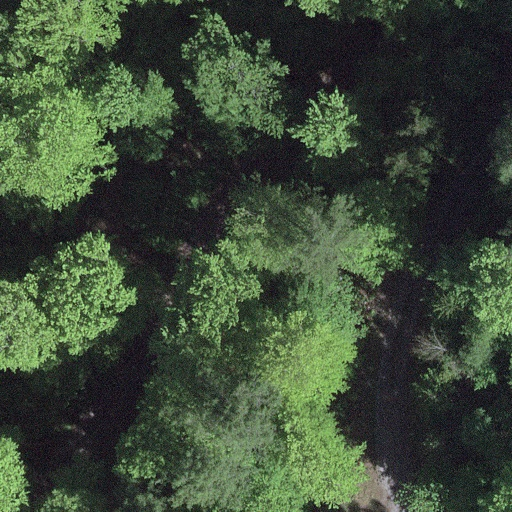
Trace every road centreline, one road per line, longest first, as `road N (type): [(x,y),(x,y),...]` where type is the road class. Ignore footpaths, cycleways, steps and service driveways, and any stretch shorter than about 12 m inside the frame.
road 1 (track): [(11,511),(104,422),(208,208),(428,0)]
road 2 (track): [(511,105),(410,269),(384,384),(403,495),(415,511)]
